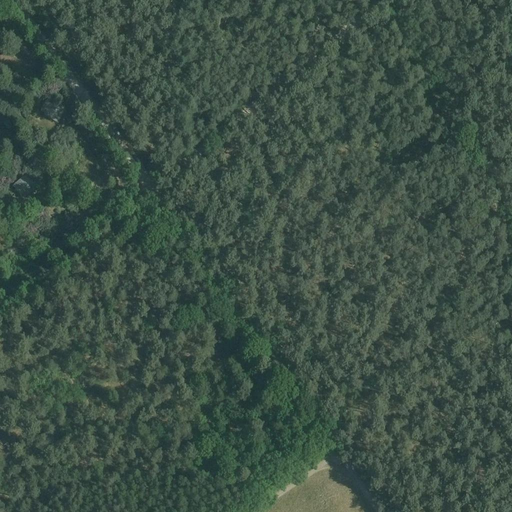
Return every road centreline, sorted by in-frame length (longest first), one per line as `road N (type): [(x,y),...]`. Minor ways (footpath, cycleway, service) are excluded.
road 1 (track): [(392,0),(155,199)]
road 2 (track): [(16,0),(155,199)]
road 3 (track): [(155,199),(0,312)]
